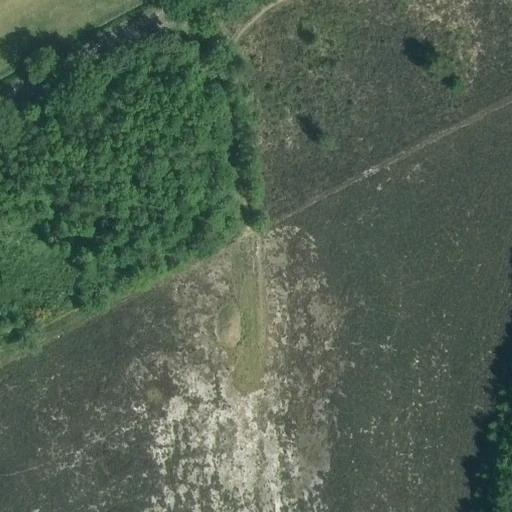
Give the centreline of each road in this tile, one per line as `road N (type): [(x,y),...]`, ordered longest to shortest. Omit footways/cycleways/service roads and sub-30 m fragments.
road 1 (track): [(257,388),(239,167),(178,6)]
road 2 (tertiary): [(0,100),(190,0)]
